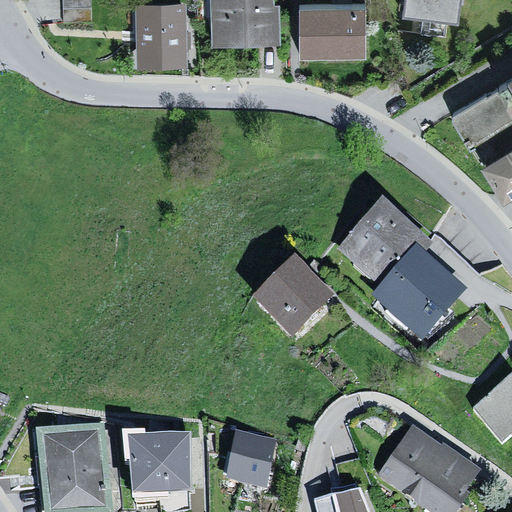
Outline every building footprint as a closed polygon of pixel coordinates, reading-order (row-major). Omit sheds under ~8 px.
[(91,0),(62,0),(63,23),(92,22),(91,0)] [(276,0),(201,0),(204,43),(278,40),(276,0)] [(405,0),(404,9),(460,18),(462,0),(405,0)] [(361,3),(295,3),(295,55),(361,55),(361,3)] [(186,22),(135,22),(135,64),(186,64),(186,22)] [(511,78),(452,114),(499,195),(511,188),(511,78)] [(415,224),(381,196),(337,249),(380,285),(370,296),(423,339),(466,287),(440,265),(426,254),(436,242),(415,224)] [(327,301),(288,262),(249,302),(288,340),(327,301)] [(511,457),(511,387),(478,414),(511,457)] [(110,511),(111,511),(101,431),(40,438),(48,511),(110,511)] [(449,511),(473,478),(403,431),(372,478),(423,511),(449,511)] [(189,434),(119,440),(124,501),(194,495),(189,434)] [(275,444),(231,437),(224,485),(268,492),(275,444)] [(367,511),(358,492),(313,503),(315,511),(367,511)]
